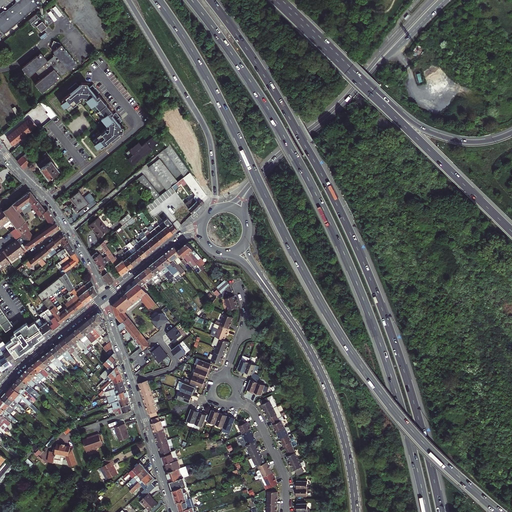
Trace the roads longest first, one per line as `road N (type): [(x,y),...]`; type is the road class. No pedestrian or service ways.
road 1 (motorway): [(158,0),(208,77),(341,336),(401,416),(499,511)]
road 2 (motorway): [(192,0),(285,136),(337,238),(391,377),(426,511)]
road 3 (motorway): [(441,511),(415,404),(345,220),(292,121),(211,0)]
road 4 (motorway): [(511,231),(328,48)]
road 5 (motorway): [(128,0),(206,131),(215,192),(208,212)]
road 6 (tertiary): [(355,511),(348,453),(327,390),(275,300)]
road 7 (residential): [(174,511),(103,296)]
road 8 (motorway): [(511,133),(481,142),(435,134),(328,48)]
road 9 (secondary): [(255,179),(369,72)]
road 10 (tertiary): [(0,388),(103,296)]
road 11 (residential): [(285,511),(284,472),(253,410),(233,398)]
